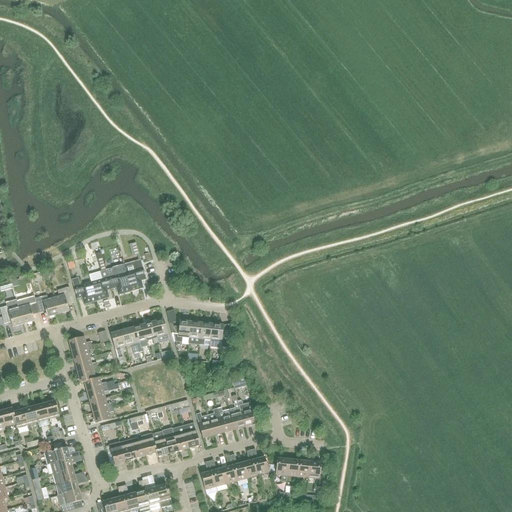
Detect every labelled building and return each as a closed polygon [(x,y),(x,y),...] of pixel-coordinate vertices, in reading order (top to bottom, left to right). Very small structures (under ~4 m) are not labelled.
[(106,270),(100,253),(95,254),(100,272),(106,270)] [(134,262),(123,265),(125,273),(130,291),(142,288),(139,278),(145,277),(143,269),(142,266),(140,261),(138,261),(134,262)] [(112,268),(106,270),(110,286),(116,285),(118,295),(130,291),(125,273),(114,276),(112,268)] [(89,275),(91,283),(96,301),(108,298),(105,288),(110,286),(106,270),(89,275)] [(96,301),(91,283),(80,286),(78,278),(72,280),(76,296),(81,294),(84,304),(96,301)] [(0,288),(1,291),(12,288),(10,282),(0,284),(0,288)] [(59,297),(54,298),(58,315),(69,312),(67,305),(74,303),(69,287),(57,291),(59,297)] [(47,295),(35,299),(39,313),(45,311),(47,318),(58,315),(54,298),(48,300),(47,295)] [(24,307),(19,308),(23,324),(34,321),(32,315),(39,313),(35,299),(23,302),(24,307)] [(23,324),(19,308),(17,302),(6,305),(7,307),(0,309),(5,325),(11,323),(12,327),(23,324)] [(163,319),(152,322),(158,343),(169,340),(167,334),(163,319)] [(172,326),(172,334),(174,342),(182,343),(182,337),(186,337),(187,322),(180,321),(179,327),(172,326)] [(152,322),(142,325),(146,340),(152,339),(154,344),(158,343),(152,322)] [(188,344),(196,345),(198,323),(187,322),(186,337),(189,338),(188,344)] [(204,339),(211,340),(212,324),(198,323),(196,345),(204,345),(204,339)] [(212,324),(211,340),(210,346),(228,348),(229,335),(222,335),(223,325),(212,324)] [(142,325),(131,328),(139,353),(144,352),(142,348),(148,346),(146,340),(142,325)] [(131,328),(121,331),(125,346),(131,345),(133,355),(139,353),(131,328)] [(125,346),(121,331),(111,334),(115,349),(118,362),(123,361),(122,358),(120,348),(125,346)] [(107,341),(105,332),(98,333),(101,343),(107,341)] [(69,341),(72,351),(92,346),(91,342),(85,343),(84,337),(69,341)] [(72,351),(75,362),(90,358),(88,352),(93,350),(92,346),(72,351)] [(172,350),(161,353),(163,359),(173,356),(172,350)] [(75,362),(78,373),(97,367),(96,363),(91,364),(90,358),(75,362)] [(81,383),(84,382),(95,379),(94,372),(99,371),(97,367),(78,373),(81,383)] [(231,380),(233,388),(246,384),(244,376),(231,380)] [(84,382),(87,392),(107,387),(106,383),(101,384),(99,378),(95,379),(84,382)] [(87,392),(90,403),(105,399),(103,392),(108,391),(107,387),(87,392)] [(234,408),(228,410),(234,430),(244,427),(238,403),(236,396),(231,397),(234,408)] [(90,403),(93,413),(113,408),(112,404),(107,405),(105,399),(90,403)] [(187,400),(177,403),(178,410),(189,407),(187,400)] [(55,401),(45,404),(49,420),(59,417),(55,401)] [(242,402),(238,403),(244,427),(255,425),(249,403),(243,405),(242,402)] [(45,404),(34,407),(38,423),(49,420),(45,404)] [(34,407),(23,409),(28,425),(38,423),(34,407)] [(12,408),(2,411),(6,426),(16,424),(13,412),(12,408)] [(113,408),(93,413),(96,423),(111,419),(109,413),(114,412),(113,408)] [(221,408),(217,409),(224,433),(234,430),(228,410),(222,411),(221,408)] [(23,409),(13,412),(16,424),(17,428),(28,425),(23,409)] [(214,414),(207,415),(213,436),(224,433),(217,409),(213,410),(214,414)] [(213,436),(207,415),(201,417),(200,413),(196,415),(198,423),(203,439),(213,436)] [(131,424),(130,424),(132,431),(139,430),(138,426),(137,424),(137,422),(131,424)] [(193,424),(183,427),(189,449),(200,446),(195,430),(193,424)] [(172,430),(174,436),(178,452),(189,449),(183,427),(172,430)] [(60,432),(53,434),(54,441),(65,438),(63,431),(60,432)] [(161,432),(152,435),(157,453),(156,453),(157,458),(168,455),(163,439),(161,432)] [(140,437),(142,440),(146,456),(156,453),(157,453),(152,435),(151,434),(140,437)] [(174,436),(163,439),(168,455),(178,452),(174,436)] [(137,438),(130,440),(136,459),(146,456),(142,440),(138,441),(137,438)] [(125,445),(121,446),(125,461),(136,459),(130,440),(124,442),(125,445)] [(125,461),(121,446),(120,442),(109,445),(109,446),(110,449),(112,454),(114,464),(125,461)] [(55,451),(44,454),(47,465),(48,464),(48,465),(79,456),(78,452),(69,454),(68,448),(57,450),(57,449),(54,450),(55,451)] [(50,464),(53,474),(73,469),(72,463),(81,460),(79,456),(48,465),(50,464)] [(264,458),(254,460),(258,476),(269,473),(264,458)] [(286,476),(288,460),(277,459),(275,475),(281,476),(281,481),(286,482),(286,476)] [(254,460),(243,463),(247,479),(258,476),(254,460)] [(299,461),(288,460),(286,476),(297,477),(299,461)] [(310,462),(299,461),(297,477),(308,478),(310,462)] [(321,463),(310,462),(308,478),(319,479),(321,463)] [(243,463),(233,466),(237,482),(247,479),(243,463)] [(233,466),(222,469),(226,485),(237,482),(233,466)] [(29,470),(32,480),(39,478),(36,468),(29,470)] [(53,474),(56,485),(85,477),(84,473),(75,475),(73,469),(53,474)] [(222,469),(211,472),(216,488),(226,485),(222,469)] [(216,488),(211,472),(201,475),(205,491),(216,488)] [(56,485),(58,495),(79,489),(77,484),(86,481),(85,477),(56,485)] [(32,480),(35,490),(41,489),(38,478),(32,480)] [(166,485),(156,488),(160,504),(171,501),(166,485)] [(0,489),(0,500),(4,500),(8,498),(5,488),(0,489)] [(156,488),(145,491),(150,511),(161,508),(160,504),(156,488)] [(41,489),(35,490),(38,501),(44,499),(41,489)] [(79,489),(58,495),(57,495),(60,507),(62,506),(63,511),(65,511),(76,509),(75,502),(82,500),(80,493),(79,489)] [(135,494),(139,509),(139,511),(145,511),(150,511),(145,491),(135,494)] [(135,494),(124,496),(128,511),(139,509),(135,494)] [(128,511),(124,496),(113,499),(116,511),(128,511)] [(105,509),(98,510),(98,511),(116,511),(113,499),(103,502),(105,509)]
